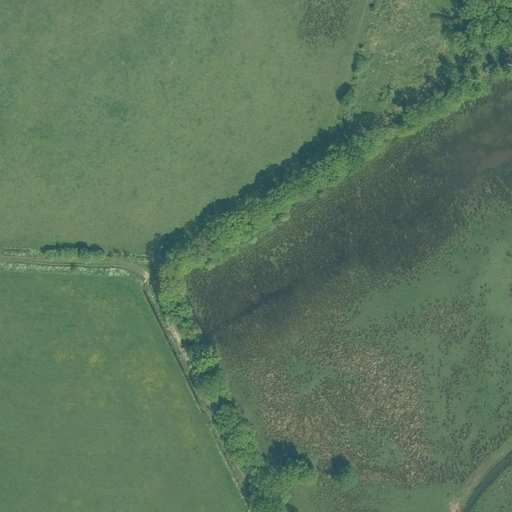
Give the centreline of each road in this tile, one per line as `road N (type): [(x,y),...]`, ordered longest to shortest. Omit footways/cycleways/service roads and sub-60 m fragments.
road 1 (track): [(138,265),(323,148),(368,0)]
road 2 (track): [(264,511),(138,265)]
road 3 (track): [(138,265),(0,258)]
